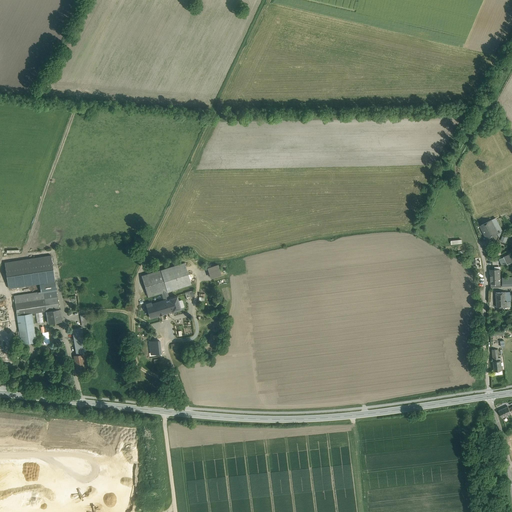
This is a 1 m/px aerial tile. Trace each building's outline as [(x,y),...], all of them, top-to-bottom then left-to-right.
[(491,220),(480,226),(486,238),(492,236),(497,233),(491,220)] [(511,252),(503,256),(507,264),(511,261),(511,252)] [(51,256),(5,263),(9,288),(40,284),(55,281),(51,256)] [(185,263),(161,270),(167,292),(191,284),(185,263)] [(218,264),(207,268),(211,278),(221,275),(218,264)] [(499,269),(490,269),(491,283),(499,283),(501,283),(501,278),(500,278),(499,269)] [(161,270),(142,276),(148,297),(161,293),(164,300),(165,301),(152,305),(151,303),(146,304),(150,318),(173,311),(169,299),(167,292),(161,270)] [(511,277),(503,277),(503,285),(511,284),(511,277)] [(55,281),(40,284),(41,292),(56,289),(55,281)] [(41,292),(14,296),(17,316),(32,313),(35,313),(42,312),(47,311),(59,309),(56,289),(41,292)] [(510,291),(496,292),(496,307),(511,306),(510,291)] [(169,299),(173,311),(181,309),(177,297),(169,299)] [(59,309),(47,311),(49,324),(61,322),(59,309)] [(32,313),(17,316),(22,345),(36,343),(32,313)] [(252,320),(244,316),(223,356),(232,360),(252,320)] [(82,327),(72,329),(76,356),(83,355),(86,354),(82,327)] [(160,341),(148,342),(149,355),(161,353),(160,341)] [(76,356),(74,356),(76,372),(86,371),(83,355),(76,356)] [(493,361),(494,371),(502,370),(501,365),(503,365),(503,363),(501,363),(501,360),(500,358),(498,358),(498,360),(493,361)] [(508,406),(498,410),(502,418),(511,413),(511,414),(511,406),(509,408),(508,406)]
